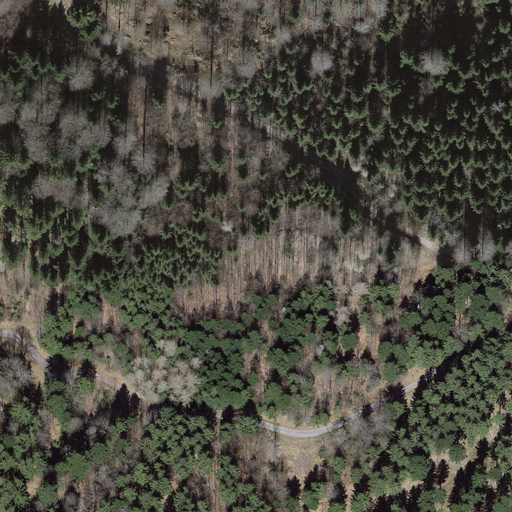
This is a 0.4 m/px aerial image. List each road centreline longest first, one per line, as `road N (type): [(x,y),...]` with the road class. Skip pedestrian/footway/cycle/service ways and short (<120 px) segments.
road 1 (track): [(511,343),(327,430),(291,433),(227,415),(162,413),(91,373),(52,370),(28,344),(0,336)]
road 2 (track): [(65,0),(76,29),(292,142),(428,244),(460,255),(511,248)]
